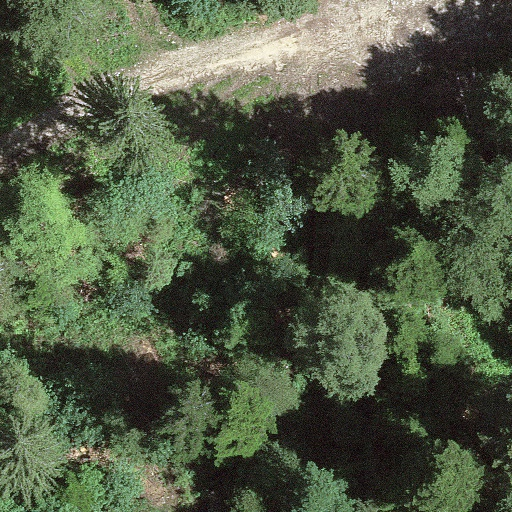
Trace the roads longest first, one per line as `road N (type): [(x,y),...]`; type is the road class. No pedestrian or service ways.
road 1 (track): [(221,511),(332,195),(352,0)]
road 2 (track): [(351,0),(0,184)]
